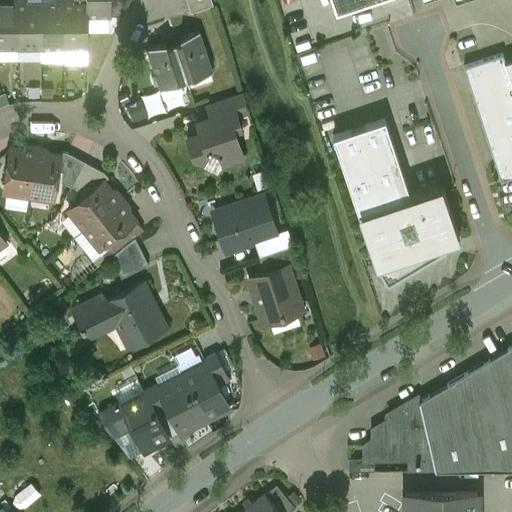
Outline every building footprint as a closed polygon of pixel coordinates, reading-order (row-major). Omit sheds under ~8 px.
[(9,0),(9,2),(0,2),(0,48),(18,48),(18,0),(9,0)] [(41,2),(27,2),(26,0),(18,0),(18,48),(41,48),(41,2)] [(55,0),(56,2),(41,2),(41,48),(64,48),(64,0),(55,0)] [(87,2),(73,2),(73,0),(64,0),(64,48),(88,48),(88,30),(88,16),(88,2),(87,2)] [(86,0),(87,2),(88,2),(88,16),(102,16),(111,16),(111,0),(86,0)] [(130,0),(111,0),(111,16),(124,16),(130,0)] [(211,0),(191,0),(187,1),(191,13),(214,5),(211,0)] [(332,0),(336,12),(371,0),(332,0)] [(102,16),(88,16),(88,30),(102,30),(102,16)] [(200,31),(181,37),(182,42),(175,44),(187,80),(213,72),(200,31)] [(175,44),(167,47),(166,42),(147,48),(161,89),(187,80),(175,44)] [(503,53),(464,66),(501,180),(511,176),(511,84),(504,61),(505,60),(503,53)] [(242,92),(207,104),(211,117),(213,124),(238,115),(249,112),(242,92)] [(134,117),(150,110),(144,98),(128,105),(134,117)] [(238,115),(213,124),(211,117),(197,122),(200,133),(187,138),(194,158),(203,162),(209,151),(220,157),(223,165),(244,158),(235,130),(242,127),(238,115)] [(385,118),(333,135),(359,213),(410,194),(385,118)] [(36,150),(10,146),(5,182),(9,183),(7,193),(29,196),(36,150)] [(60,153),(36,150),(29,196),(50,199),(52,189),(56,190),(59,170),(61,154),(60,153)] [(85,161),(67,152),(61,151),(60,153),(61,154),(59,170),(63,171),(62,181),(72,186),(85,161)] [(105,172),(85,161),(72,186),(81,191),(87,187),(90,190),(104,180),(104,181),(109,177),(105,172)] [(90,190),(75,203),(78,206),(70,212),(84,229),(120,200),(104,181),(104,180),(90,190)] [(410,194),(359,213),(377,267),(378,266),(387,282),(446,247),(445,244),(460,239),(442,184),(410,194)] [(264,194),(224,208),(217,222),(226,251),(254,241),(277,234),(277,233),(264,194)] [(120,200),(84,229),(98,246),(105,240),(108,243),(136,220),(120,200)] [(0,247),(9,241),(0,229),(0,247)] [(277,234),(254,241),(259,256),(293,245),(288,229),(277,233),(277,234)] [(135,237),(111,256),(121,279),(148,265),(135,237)] [(293,245),(259,256),(264,272),(287,264),(288,265),(299,262),(293,245)] [(264,272),(249,277),(262,319),(268,322),(302,310),(288,265),(287,264),(264,272)] [(144,281),(103,300),(101,296),(75,308),(83,325),(82,326),(83,329),(85,328),(86,330),(112,318),(126,348),(167,328),(144,281)] [(421,400),(420,401),(436,470),(511,469),(511,354),(510,347),(421,400)] [(229,379),(216,353),(205,359),(207,364),(218,385),(229,379)] [(207,364),(183,377),(203,416),(215,411),(215,412),(228,406),(218,385),(207,364)] [(183,377),(159,389),(169,409),(180,430),(193,424),(193,422),(203,416),(183,377)] [(156,383),(144,390),(147,394),(158,415),(169,409),(159,389),(156,383)] [(147,394),(123,406),(132,428),(144,450),(159,442),(158,440),(168,435),(158,415),(147,394)] [(392,417),(373,428),(373,439),(365,445),(365,458),(365,459),(375,459),(410,459),(410,471),(436,470),(420,401),(421,400),(418,395),(389,412),(392,417)] [(120,402),(100,412),(115,437),(132,428),(123,406),(120,402)] [(375,459),(365,459),(365,458),(349,458),(349,471),(375,471),(375,459)] [(289,511),(295,507),(276,485),(266,494),(281,511),(289,511)] [(265,493),(241,511),(281,511),(266,494),(265,493)] [(477,511),(478,493),(406,493),(405,511),(477,511)]
